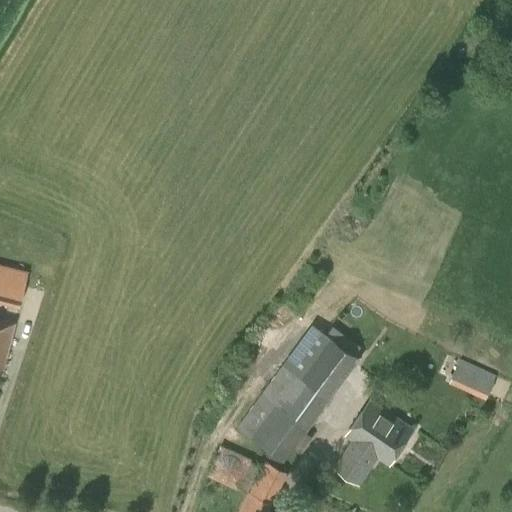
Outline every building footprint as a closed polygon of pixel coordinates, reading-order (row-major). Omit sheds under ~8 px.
[(26,271),(0,264),(0,304),(6,306),(6,310),(16,312),(26,271)] [(0,371),(1,372),(13,323),(0,319),(0,371)] [(324,335),(311,325),(236,428),(286,461),(299,443),(306,447),(314,437),(307,432),(360,359),(325,333),(324,335)] [(496,375),(460,359),(449,383),(485,399),(496,375)] [(207,434),(226,406),(213,398),(195,425),(207,434)] [(412,429),(371,400),(347,436),(354,441),(336,467),(354,479),(372,452),(389,463),(412,429)] [(220,444),(206,475),(247,494),(260,465),(251,461),(252,459),(220,444)] [(268,511),(288,474),(265,462),(248,494),(252,496),(244,511),(268,511)]
